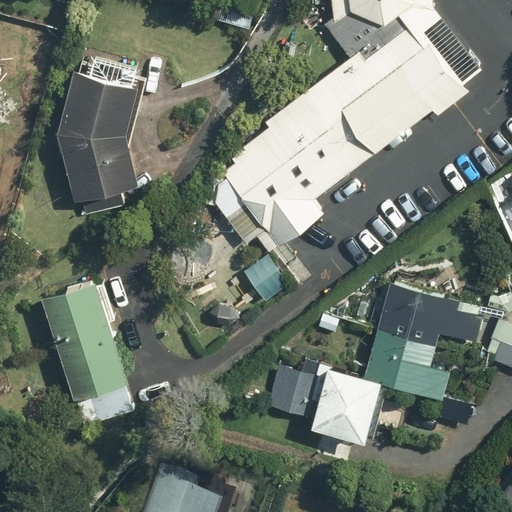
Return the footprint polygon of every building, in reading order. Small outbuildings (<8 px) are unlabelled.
[(213,165),(271,243),(475,90),(424,24),(436,15),(435,0),(330,0),(333,28),(355,48),(356,58),(213,165)] [(135,86),(73,70),(55,136),(75,204),(138,185),(123,133),(135,86)] [(91,277),(37,294),(70,396),(124,379),(91,277)] [(448,370),(427,364),(437,330),(475,340),(484,303),(389,279),(380,315),(381,315),(365,374),(442,394),(448,370)] [(511,322),(497,318),(485,356),(511,365),(511,322)] [(323,365),(321,374),(279,364),(269,403),(310,414),(308,424),(360,437),(375,379),(323,365)] [(511,511),(511,477),(486,511),(453,511),(511,511)] [(219,511),(221,505),(155,484),(145,511),(219,511)]
